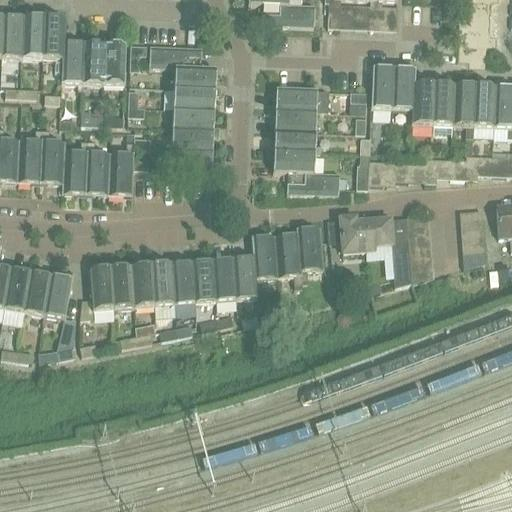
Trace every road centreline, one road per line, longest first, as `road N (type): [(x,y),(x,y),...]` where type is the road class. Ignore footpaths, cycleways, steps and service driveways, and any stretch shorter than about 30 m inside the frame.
road 1 (residential): [(239,222),(511,195)]
road 2 (residential): [(0,224),(117,230),(239,222)]
road 3 (residential): [(217,12),(9,0)]
road 4 (residential): [(239,222),(241,61)]
road 5 (residential): [(398,49),(362,51),(336,64),(241,61)]
